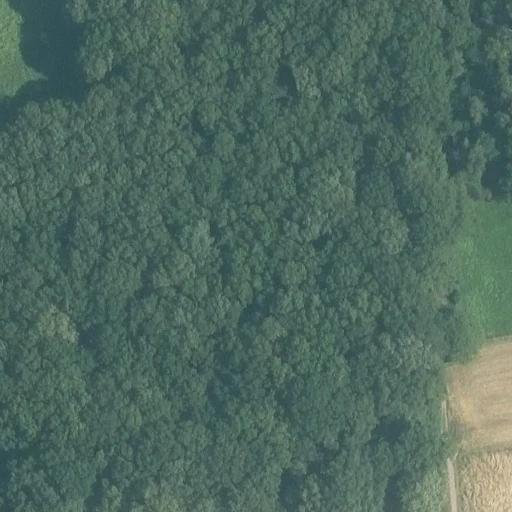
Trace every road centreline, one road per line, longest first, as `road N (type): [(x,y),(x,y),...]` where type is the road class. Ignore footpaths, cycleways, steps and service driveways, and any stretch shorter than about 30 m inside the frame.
road 1 (track): [(394,203),(423,322),(451,511)]
road 2 (track): [(370,0),(375,140),(394,203)]
road 3 (track): [(102,511),(0,375)]
